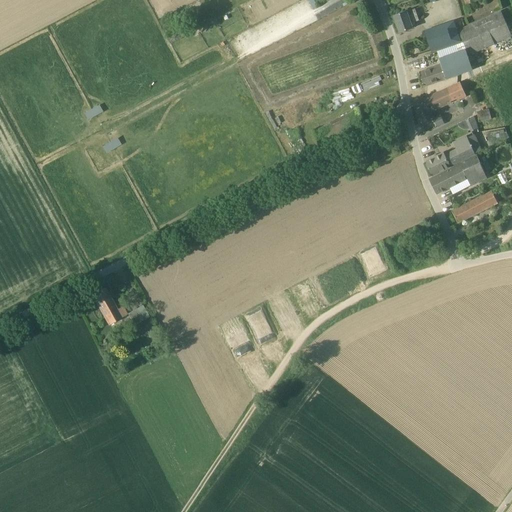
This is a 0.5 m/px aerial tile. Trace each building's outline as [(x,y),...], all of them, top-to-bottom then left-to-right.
[(511,36),(501,10),(458,30),(469,55),(511,36)] [(417,12),(409,14),(408,12),(394,17),(400,33),(413,29),(411,24),(420,20),(417,12)] [(454,22),(425,31),(432,52),(461,42),(454,22)] [(424,87),(464,73),(471,71),(464,50),(458,53),(456,47),(437,53),(442,66),(420,73),(424,87)] [(466,95),(461,86),(413,104),(417,114),(466,95)] [(467,99),(466,95),(417,114),(421,124),(434,119),(431,112),(467,99)] [(98,104),(82,112),(86,119),(101,111),(98,104)] [(363,122),(357,109),(313,132),(321,145),(363,122)] [(489,109),(477,112),(480,122),(491,119),(489,109)] [(441,116),(434,119),(437,127),(445,124),(441,116)] [(474,117),(466,121),(471,131),(478,128),(474,117)] [(482,151),(475,134),(467,138),(467,137),(454,143),(457,150),(445,157),(443,154),(426,163),(432,177),(475,154),(482,151)] [(104,152),(120,145),(117,138),(100,145),(104,152)] [(369,152),(356,157),(359,166),(367,163),(366,162),(372,160),(369,152)] [(477,156),(430,180),(438,194),(468,179),(471,185),(488,177),(477,156)] [(498,203),(492,192),(453,212),(458,223),(498,203)] [(121,305),(114,308),(103,288),(92,295),(109,326),(127,317),(121,305)] [(143,304),(128,313),(134,324),(150,316),(143,304)]
